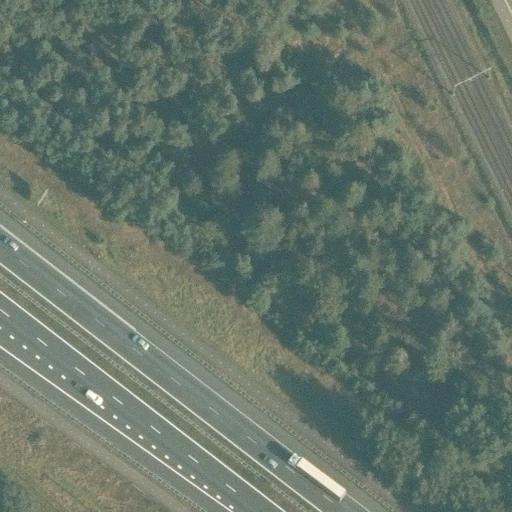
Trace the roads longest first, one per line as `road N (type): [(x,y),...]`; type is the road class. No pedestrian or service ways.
road 1 (motorway): [(332,511),(0,251)]
road 2 (motorway): [(0,311),(259,511)]
